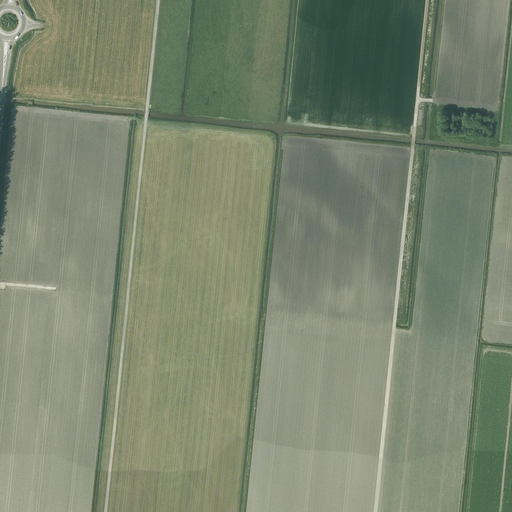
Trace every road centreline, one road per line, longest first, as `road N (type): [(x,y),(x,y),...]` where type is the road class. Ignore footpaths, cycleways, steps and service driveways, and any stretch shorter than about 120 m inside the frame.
road 1 (track): [(105,511),(157,0)]
road 2 (track): [(375,511),(427,0)]
